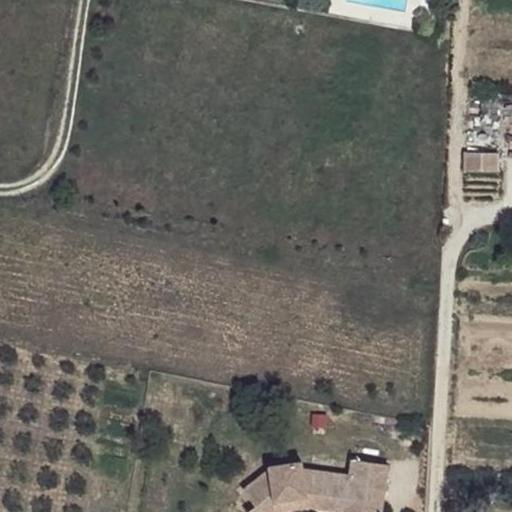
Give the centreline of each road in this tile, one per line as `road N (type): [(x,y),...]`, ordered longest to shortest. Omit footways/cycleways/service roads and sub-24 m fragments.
road 1 (track): [(461,0),(436,511)]
road 2 (track): [(85,0),(62,152),(0,190)]
